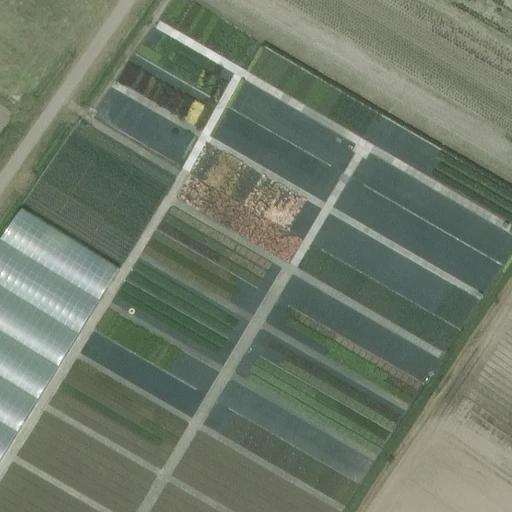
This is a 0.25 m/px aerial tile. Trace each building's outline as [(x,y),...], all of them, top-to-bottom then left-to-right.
[(146,58),(187,82),(195,70),(154,46),(146,58)] [(380,153),(428,179),(443,151),(370,111),(357,136),(382,150),(380,153)] [(0,242),(0,499),(133,270),(21,206),(0,242)] [(348,300),(323,301),(323,289),(310,290),(310,277),(295,278),(296,296),(302,296),(302,302),(316,301),(317,317),(349,316),(348,300)] [(310,344),(299,344),(299,326),(267,327),(269,364),(282,363),(282,379),(311,378),(310,344)] [(402,363),(424,376),(434,359),(427,355),(423,361),(415,357),(422,345),(398,331),(391,343),(397,347),(393,353),(404,359),(402,363)] [(511,339),(498,362),(511,370),(511,417),(499,410),(484,434),(511,451),(511,339)]
